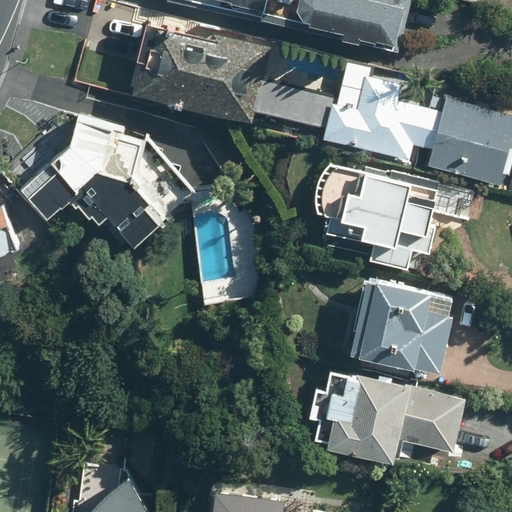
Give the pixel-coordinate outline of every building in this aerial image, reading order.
[(164,0),(164,1),(393,54),(405,0),(164,0)] [(202,42),(141,28),(125,97),(247,125),(264,48),(204,34),(202,42)] [(395,85),(360,77),(352,111),(324,105),(317,137),(405,158),(410,137),(414,138),(422,106),(392,99),(395,85)] [(507,115),(440,99),(424,167),(490,183),(507,115)] [(71,109),(7,167),(61,226),(80,208),(115,247),(147,218),(111,178),(124,166),(71,109)] [(435,191),(353,172),(339,233),(343,234),(341,240),(365,245),(361,259),(399,268),(404,248),(421,252),(435,191)] [(0,246),(35,233),(20,195),(9,200),(0,177),(0,246)] [(442,303),(357,283),(340,354),(425,374),(442,303)] [(385,462),(389,440),(446,450),(455,398),(328,375),(315,449),(385,462)] [(143,511),(127,480),(91,511),(143,511)] [(269,511),(271,504),(198,494),(195,511),(269,511)]
